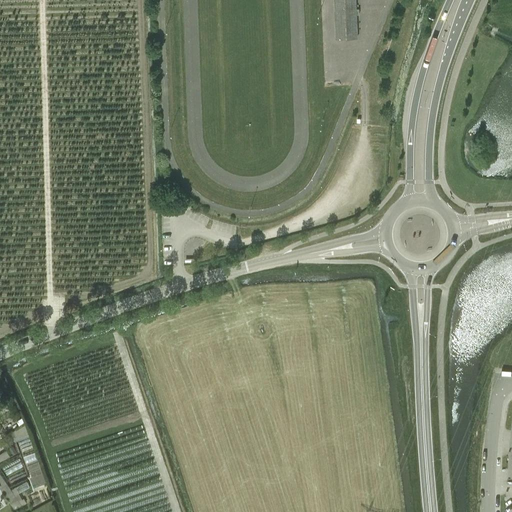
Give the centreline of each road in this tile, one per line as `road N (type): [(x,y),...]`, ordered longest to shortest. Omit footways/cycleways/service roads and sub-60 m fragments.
road 1 (unknown): [(43,0),(54,340)]
road 2 (tertiary): [(0,362),(182,287),(286,259)]
road 3 (tertiary): [(431,203),(437,89),(472,0)]
road 4 (tertiary): [(449,0),(418,84),(407,203)]
road 5 (unclassified): [(511,381),(497,395),(487,511)]
road 6 (tertiary): [(421,382),(430,511)]
